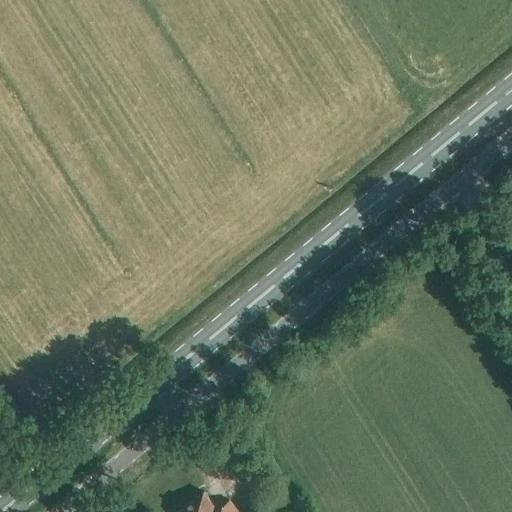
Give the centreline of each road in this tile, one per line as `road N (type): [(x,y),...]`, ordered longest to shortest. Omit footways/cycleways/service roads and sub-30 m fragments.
road 1 (primary): [(152,386),(511,87)]
road 2 (unclassified): [(177,416),(511,140)]
road 3 (primary): [(1,511),(152,386)]
road 4 (unclassified): [(61,511),(177,416)]
